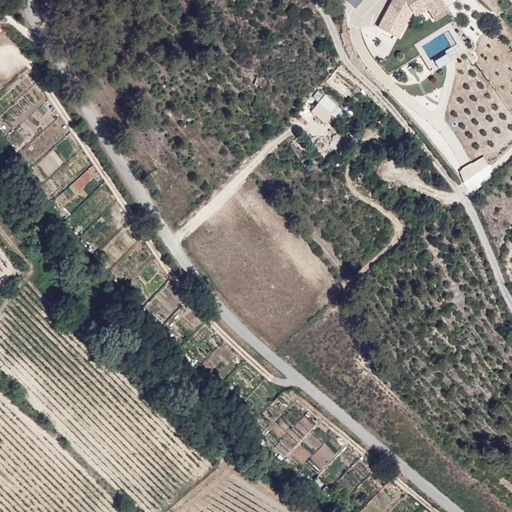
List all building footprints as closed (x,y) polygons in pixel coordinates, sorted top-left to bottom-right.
[(390,0),(376,27),(398,38),(411,13),(414,15),(429,8),(435,21),(448,13),(440,0),(390,0)] [(272,91),(277,80),(268,75),(264,86),(272,91)] [(323,123),(333,112),(320,100),(310,111),(323,123)] [(457,170),(463,181),(489,166),(483,156),(457,170)] [(170,283),(142,306),(150,316),(179,293),(170,283)]
